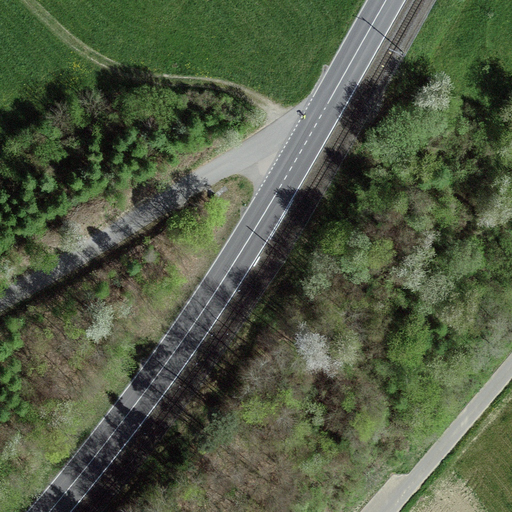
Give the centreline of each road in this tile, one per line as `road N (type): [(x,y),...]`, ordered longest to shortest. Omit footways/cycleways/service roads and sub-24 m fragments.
road 1 (secondary): [(50,511),(204,310),(385,0)]
road 2 (track): [(511,365),(385,511)]
